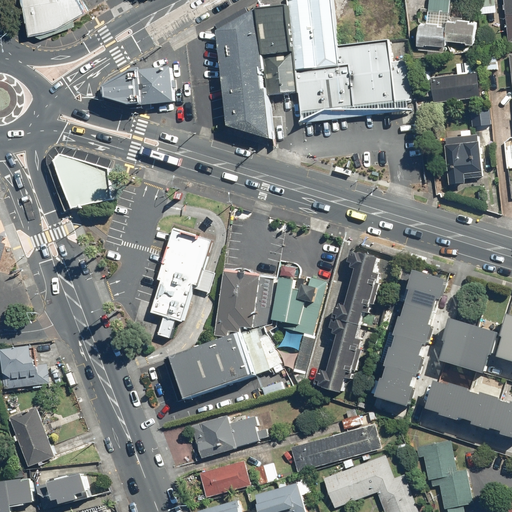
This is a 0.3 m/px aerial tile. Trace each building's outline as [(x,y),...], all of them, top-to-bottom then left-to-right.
[(25,0),(32,33),(60,27),(90,10),(83,0),(25,0)] [(289,0),(290,5),(298,71),(318,68),(309,0),(289,0)] [(309,0),(318,68),(340,66),(338,46),(332,0),(309,0)] [(408,0),(409,18),(429,18),(429,0),(408,0)] [(450,0),(431,0),(430,10),(449,12),(450,0)] [(494,0),(469,0),(471,13),(496,11),(494,0)] [(258,9),(269,96),(301,91),(298,71),(290,5),(258,9)] [(231,127),(274,141),(269,96),(258,9),(219,32),(231,127)] [(427,23),(421,22),(419,43),(427,44),(427,42),(448,44),(448,38),(468,40),(467,42),(475,42),(477,21),(471,21),(471,18),(459,17),(459,19),(449,19),(449,24),(440,24),(440,21),(427,20),(427,23)] [(318,68),(298,71),(301,91),(303,112),(416,99),(409,40),(338,46),(340,66),(318,68)] [(497,49),(485,50),(487,71),(499,70),(497,49)] [(459,75),(433,78),(436,103),(481,98),(478,73),(477,73),(475,63),(457,65),(459,75)] [(179,102),(176,67),(138,72),(113,88),(115,99),(139,106),(179,102)] [(431,71),(418,73),(420,98),(434,96),(431,71)] [(489,106),(471,109),(473,126),(491,124),(489,106)] [(480,136),(445,140),(450,185),(467,183),(466,178),(484,176),(480,136)] [(76,209),(118,200),(112,169),(64,154),(58,161),(76,209)] [(0,272),(8,243),(4,242),(6,236),(0,234),(4,222),(0,221),(0,272)] [(215,240),(174,227),(166,255),(158,281),(163,283),(155,312),(168,316),(162,334),(173,338),(179,320),(184,321),(194,287),(196,283),(201,285),(215,240)] [(321,385),(345,392),(351,370),(358,372),(365,349),(357,347),(369,303),(376,305),(382,283),(375,281),(382,256),(358,249),(353,267),(358,269),(348,305),(343,303),(335,334),(340,336),(330,371),(326,370),(321,385)] [(453,280),(420,269),(415,288),(417,289),(413,303),(441,311),(446,296),(448,296),(453,280)] [(261,275),(227,271),(218,335),(230,337),(231,330),(243,332),(244,327),(255,328),(261,275)] [(286,329),(316,335),(328,282),(311,278),(310,285),(305,284),(303,290),(296,289),(298,279),(283,276),(273,319),(287,322),(286,329)] [(431,343),(434,344),(439,326),(436,325),(441,311),(413,303),(408,318),(406,317),(401,335),(403,335),(431,343)] [(454,339),(448,359),(469,366),(482,323),(457,316),(450,338),(454,339)] [(469,366),(491,372),(497,352),(501,353),(507,331),(482,323),(469,366)] [(175,355),(190,398),(272,370),(275,375),(286,370),(269,336),(262,338),(258,328),(244,332),(175,355)] [(422,373),(426,374),(431,356),(428,355),(431,343),(403,335),(400,347),(398,347),(393,364),(395,365),(422,373)] [(35,346),(5,349),(8,370),(2,371),(5,389),(52,384),(50,364),(37,366),(35,346)] [(384,394),(416,404),(422,386),(419,385),(422,373),(395,365),(391,378),(389,377),(384,394)] [(448,414),(467,419),(468,417),(476,389),(477,387),(460,382),(459,384),(443,379),(434,407),(449,411),(448,414)] [(479,423),(498,428),(498,426),(507,399),(508,396),(490,391),(489,393),(476,389),(468,417),(479,420),(479,423)] [(509,432),(511,432),(511,400),(507,399),(498,426),(510,430),(509,432)] [(40,406),(12,415),(30,466),(57,457),(40,406)] [(233,423),(230,415),(194,426),(204,458),(262,442),(257,428),(261,426),(258,416),(233,423)] [(377,424),(293,447),(300,472),(383,449),(377,424)] [(465,511),(465,505),(475,503),(468,470),(458,472),(452,440),(423,446),(430,480),(440,478),(446,509),(448,509),(448,511),(465,511)] [(387,455),(326,479),(337,508),(379,492),(386,511),(420,511),(406,474),(396,478),(387,455)] [(246,461),(203,473),(209,498),(253,486),(246,461)] [(275,464),(257,469),(261,484),(279,479),(275,464)] [(85,473),(40,486),(47,510),(92,498),(85,473)] [(0,511),(15,511),(14,504),(37,501),(34,478),(0,482),(0,511)] [(309,511),(301,483),(258,495),(262,511),(282,511),(297,508),(298,511),(309,511)] [(243,511),(240,500),(202,510),(202,511),(243,511)]
